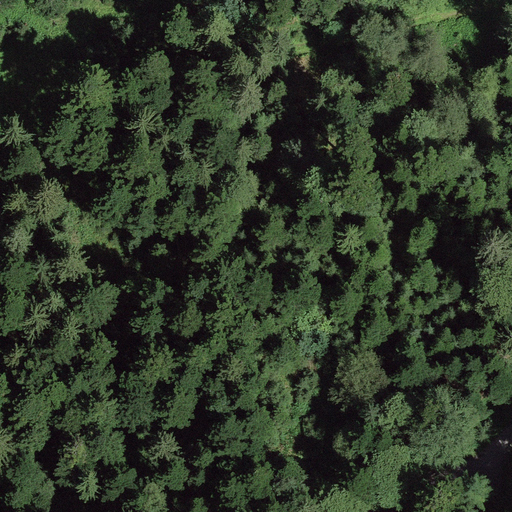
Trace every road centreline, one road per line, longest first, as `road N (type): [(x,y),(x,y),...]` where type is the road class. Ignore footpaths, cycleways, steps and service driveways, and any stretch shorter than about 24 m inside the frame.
road 1 (track): [(0,51),(56,71),(101,74),(511,0)]
road 2 (track): [(506,430),(461,470),(385,511)]
